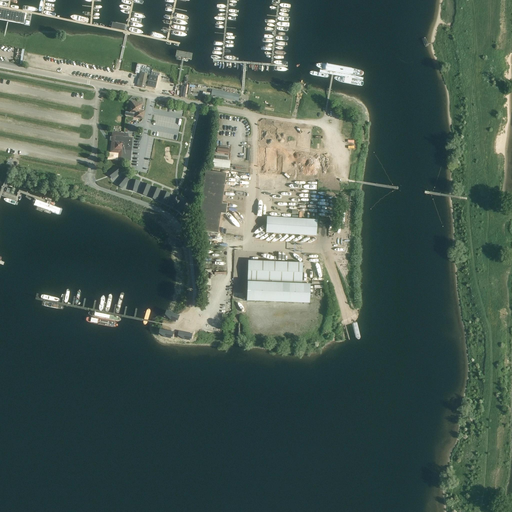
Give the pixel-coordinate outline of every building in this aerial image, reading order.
[(178,56),(192,59),(194,53),(179,50),(178,56)] [(156,76),(157,73),(152,72),(151,75),(149,74),(141,73),(138,87),(144,88),(146,78),(149,79),(147,87),(155,88),(158,76),(156,76)] [(210,96),(233,100),(238,101),(240,95),(212,90),(211,93),(203,92),(202,95),(210,96)] [(130,112),(136,114),(135,117),(143,119),(144,111),(141,111),(142,104),(132,102),(130,112)] [(262,129),(262,138),(285,137),(285,129),(262,129)] [(112,137),(112,140),(113,140),(113,141),(115,141),(114,149),(131,151),(133,137),(129,137),(129,134),(127,133),(124,133),(124,137),(123,137),(123,136),(113,136),(113,137),(112,137)] [(328,146),(262,144),(261,172),(328,174),(328,146)] [(219,150),(217,157),(229,160),(231,152),(219,150)] [(231,168),(232,160),(214,159),(214,167),(231,168)] [(121,172),(116,166),(110,171),(115,177),(121,172)] [(226,174),(205,171),(197,231),(218,233),(221,213),(226,214),(227,204),(222,203),(226,174)] [(129,180),(123,175),(118,181),(124,186),(129,180)] [(139,181),(132,180),(130,187),(137,189),(139,181)] [(150,186),(143,183),(140,190),(147,193),(150,186)] [(160,190),(153,187),(150,194),(157,197),(160,190)] [(190,188),(186,195),(193,198),(197,192),(190,188)] [(170,194),(163,191),(160,198),(167,201),(170,194)] [(179,199),(173,195),(169,202),(176,206),(179,199)] [(60,217),(63,209),(33,198),(30,206),(60,217)] [(189,206),(183,201),(178,207),(184,212),(189,206)] [(316,236),(317,220),(267,216),(266,233),(316,236)] [(247,282),(302,284),(302,263),(266,261),(248,260),(247,282)] [(310,284),(302,284),(247,282),(247,301),(309,304),(310,284)] [(179,317),(166,314),(165,318),(178,322),(179,317)]
